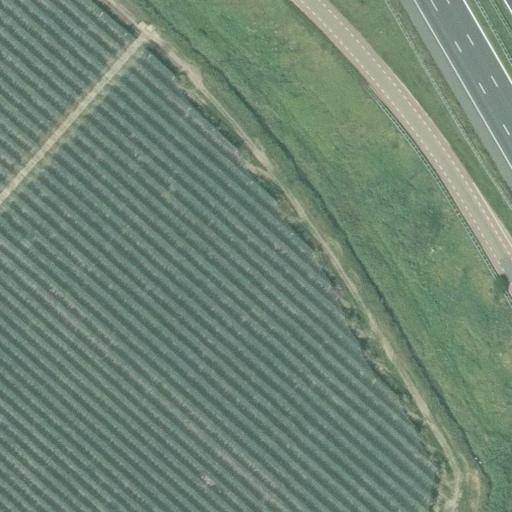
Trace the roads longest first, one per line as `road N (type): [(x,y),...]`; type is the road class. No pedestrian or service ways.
road 1 (secondary): [(511,278),(388,90),(306,0)]
road 2 (motorway): [(433,0),(511,133)]
